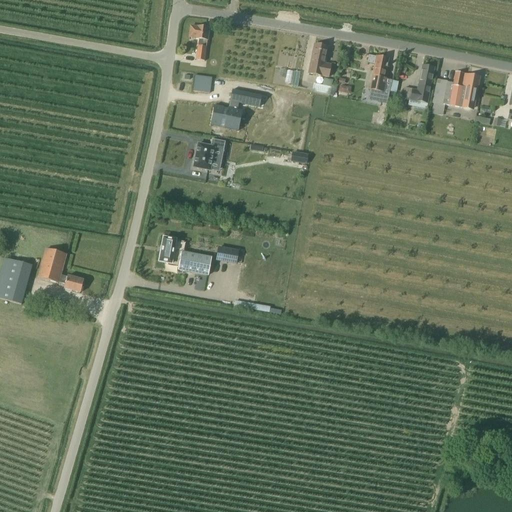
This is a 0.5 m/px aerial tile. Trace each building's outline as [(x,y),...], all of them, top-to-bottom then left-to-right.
[(357,5),(357,6),(358,6),(383,10),(383,11),(384,11),(385,10),(384,10),(386,0),(358,0),(357,5)] [(209,28),(197,26),(197,28),(191,27),(189,37),(195,38),(195,39),(199,40),(196,61),(205,62),(207,41),(209,28)] [(328,47),(314,45),(309,74),(329,78),(331,65),(324,63),(328,47)] [(375,65),(377,57),(370,56),(368,63),(375,65)] [(388,59),(377,57),(370,91),(380,93),(379,98),(388,100),(392,81),(384,79),(388,59)] [(434,69),(422,66),(417,91),(412,90),(409,102),(420,104),(420,103),(427,104),(434,69)] [(286,83),(294,83),(294,71),(286,70),(286,83)] [(431,114),(443,116),(445,105),(471,110),(474,98),(475,90),(477,90),(479,78),(455,73),(453,84),(447,83),(447,82),(437,80),(432,104),(433,104),(431,114)] [(196,78),(196,93),(211,94),(211,78),(196,78)] [(333,81),(324,79),(322,86),(314,84),(312,92),(330,96),(333,81)] [(210,125),(210,126),(238,132),(238,131),(237,131),(241,112),(242,112),(237,110),(239,104),(259,108),(261,97),(262,97),(232,90),(230,102),(231,102),(229,110),(215,107),(214,106),(214,107),(215,107),(211,126),(210,125)] [(174,130),(196,133),(197,133),(198,126),(187,124),(189,114),(177,112),(178,112),(176,123),(175,122),(174,130)] [(478,116),(477,123),(491,125),(493,119),(478,116)] [(507,121),(496,118),(494,125),(505,128),(507,121)] [(193,168),(210,171),(214,149),(223,150),(225,143),(212,140),(211,147),(198,144),(193,168)] [(306,164),(308,155),(306,155),(304,155),(303,154),(292,152),(291,162),(306,164)] [(180,263),(178,271),(208,277),(212,258),(182,252),(184,242),(173,240),(173,239),(167,237),(166,239),(163,238),(159,262),(171,265),(172,262),(180,263)] [(238,252),(219,248),(216,261),(236,264),(238,252)] [(68,277),(61,276),(67,255),(45,249),(37,278),(59,284),(59,283),(65,285),(64,289),(80,293),(83,281),(68,277)] [(31,257),(17,253),(15,261),(4,258),(0,273),(0,299),(21,305),(32,266),(29,265),(31,257)]
